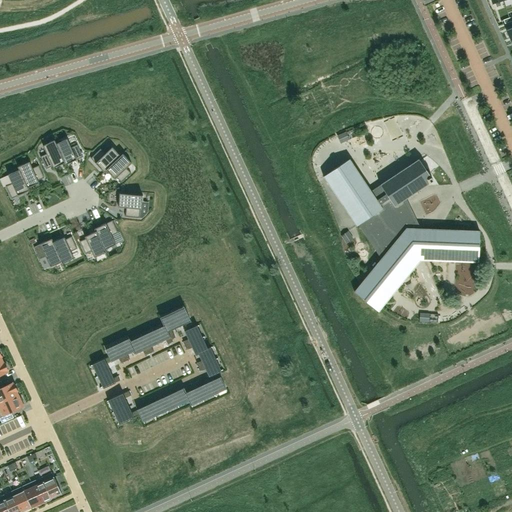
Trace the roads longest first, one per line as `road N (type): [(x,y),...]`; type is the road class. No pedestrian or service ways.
road 1 (unclassified): [(180,35),(0,86)]
road 2 (residential): [(46,421),(184,358)]
road 3 (residential): [(305,0),(180,35)]
